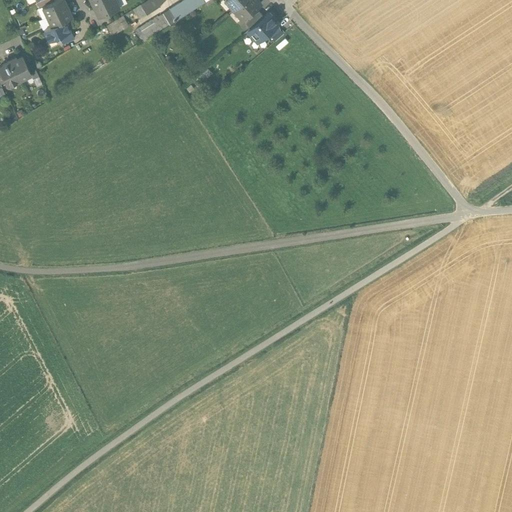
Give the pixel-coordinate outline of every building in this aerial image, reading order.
[(54,1),(53,0),(42,0),(35,4),(37,9),(38,9),(42,7),(54,1)] [(42,7),(46,17),(68,7),(64,0),(56,0),(54,1),(42,7)] [(119,7),(116,0),(108,0),(93,7),(98,17),(119,7)] [(145,0),(133,8),(139,18),(160,4),(164,0),(145,0)] [(180,0),(134,30),(141,41),(206,0),(180,0)] [(225,0),(234,9),(244,0),(225,0)] [(261,3),(258,0),(244,0),(234,9),(242,19),(252,10),(255,7),(255,8),(261,3)] [(43,18),(46,17),(42,7),(38,9),(43,18)] [(72,16),(68,7),(46,17),(51,26),(65,19),(65,20),(72,16)] [(246,24),(250,28),(263,17),(259,12),(246,24)] [(278,22),(269,12),(263,17),(250,28),(247,30),(250,34),(251,33),(257,40),(264,34),(267,32),(276,24),(278,22)] [(65,19),(51,26),(44,29),(48,40),(59,35),(70,30),(65,20),(65,19)] [(280,29),(276,24),(267,32),(271,36),(280,29)] [(74,38),(70,30),(59,35),(63,43),(74,38)] [(10,61),(19,80),(30,74),(31,74),(27,67),(22,56),(17,59),(16,57),(10,61)] [(57,70),(67,65),(62,57),(53,61),(57,70)] [(19,80),(10,61),(3,64),(4,65),(0,66),(0,70),(5,81),(7,85),(19,80)] [(27,67),(31,74),(30,74),(32,78),(38,76),(33,65),(27,67)]
